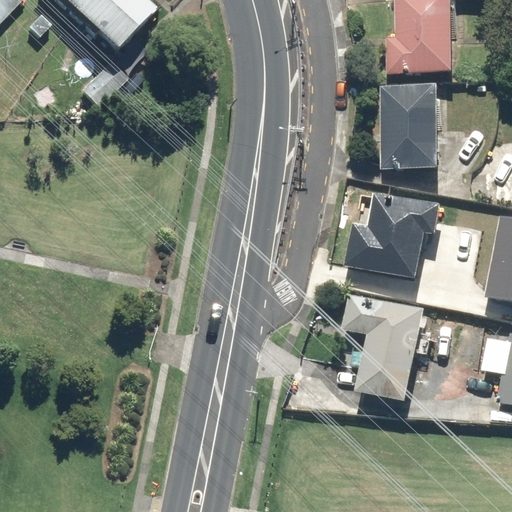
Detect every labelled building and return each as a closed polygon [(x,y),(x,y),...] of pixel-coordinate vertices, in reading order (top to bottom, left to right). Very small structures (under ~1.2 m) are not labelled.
[(0,0),(0,29),(23,4),(18,0),(0,0)] [(41,0),(108,66),(148,26),(122,0),(41,0)] [(395,0),(394,42),(386,42),(385,78),(450,81),(453,1),(483,3),(483,0),(395,0)] [(127,85),(111,68),(79,99),(96,115),(127,85)] [(434,175),(434,93),(380,92),(380,175),(434,175)] [(345,276),(356,277),(355,286),(377,290),(379,280),(415,286),(422,241),(435,243),(440,212),(372,202),(368,233),(352,230),(345,276)] [(511,225),(504,224),(491,300),(511,303),(511,225)] [(423,317),(352,301),(345,335),(368,340),(355,397),(402,408),(423,317)] [(511,411),(511,346),(511,351),(489,346),(482,377),(503,382),(498,408),(511,411)]
